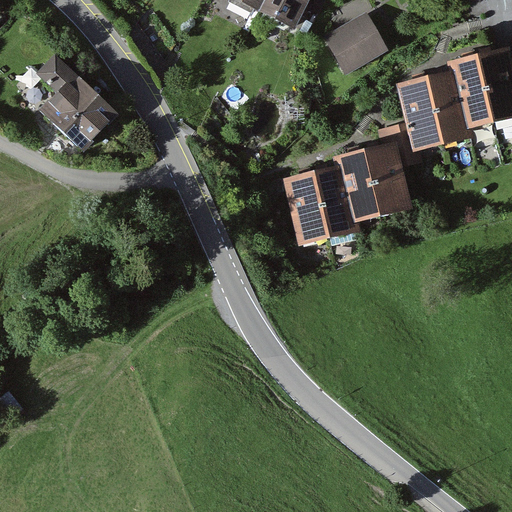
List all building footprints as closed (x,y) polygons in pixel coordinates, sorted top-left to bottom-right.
[(258,0),(210,0),(211,0),(250,18),(258,0)] [(305,0),(258,0),(250,18),(287,37),(305,0)] [(385,57),(362,17),(320,41),(344,81),(385,57)] [(511,79),(505,50),(445,64),(447,72),(460,129),(511,117),(511,79)] [(112,115),(49,58),(11,99),(75,157),(112,115)] [(462,142),(447,72),(390,84),(405,154),(462,142)] [(388,142),(330,157),(332,167),(347,226),(406,211),(388,142)] [(348,231),(332,167),(279,180),(294,244),(348,231)]
